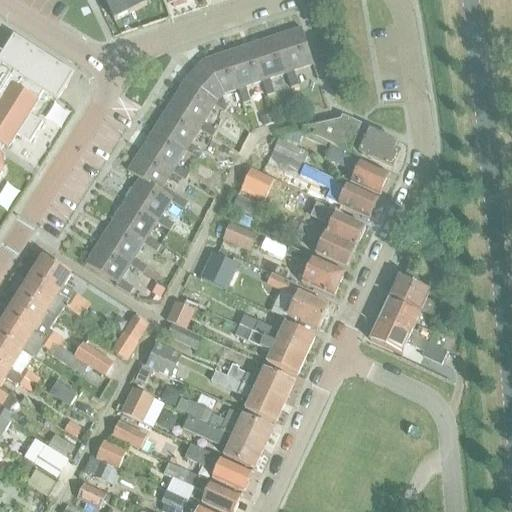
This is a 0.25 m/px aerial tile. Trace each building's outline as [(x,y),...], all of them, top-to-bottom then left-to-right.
[(104,0),(115,23),(148,7),(144,0),(104,0)] [(168,0),(170,7),(173,6),(175,10),(186,6),(185,2),(190,0),(168,0)] [(290,73),(287,76),(291,90),(299,87),(294,73),(314,67),(302,30),(279,38),(290,73)] [(0,179),(4,172),(1,155),(0,155),(0,147),(1,146),(8,150),(8,151),(17,137),(30,145),(43,124),(30,116),(44,93),(58,102),(68,85),(65,83),(71,74),(65,70),(14,37),(4,54),(0,51),(0,179)] [(266,81),(263,84),(267,98),(276,95),(271,81),(287,76),(290,73),(279,38),(254,46),(266,81)] [(241,90),(238,92),(242,106),(250,104),(246,89),(263,84),(266,81),(254,46),(229,55),(241,90)] [(213,100),(210,105),(214,108),(224,115),(225,114),(227,112),(222,97),(238,92),(241,90),(229,55),(205,62),(217,99),(213,100)] [(182,87),(182,88),(210,105),(213,100),(217,99),(205,62),(205,63),(182,87)] [(182,88),(169,108),(200,128),(199,132),(212,141),(217,133),(204,125),(214,108),(210,105),(182,88)] [(169,108),(156,129),(188,149),(186,153),(199,162),(204,154),(190,146),(199,132),(200,128),(169,108)] [(362,156),(392,170),(399,155),(394,153),(397,146),(383,140),(384,137),(344,118),(342,122),(312,130),(307,131),(307,135),(356,158),(362,156)] [(156,129),(143,150),(175,170),(173,174),(186,182),(190,175),(177,167),(186,153),(188,149),(156,129)] [(274,154),(301,167),(302,166),(304,167),(309,154),(298,148),(303,133),(285,136),(283,141),(279,140),(273,153),(274,154)] [(129,173),(141,181),(173,201),(173,204),(185,212),(189,205),(164,189),(173,174),(175,170),(143,150),(129,173)] [(351,185),(380,198),(389,178),(330,151),(325,161),(355,175),(351,185)] [(301,167),(274,154),(268,167),(292,177),(293,175),(297,177),(301,167)] [(251,170),(241,193),(258,200),(259,198),(264,200),(273,179),(251,170)] [(324,179),(319,189),(343,200),(339,210),(370,224),(379,205),(324,179)] [(141,181),(128,202),(160,222),(158,226),(171,234),(175,227),(163,219),(173,204),(173,201),(141,181)] [(239,196),(234,208),(256,218),(258,214),(259,215),(263,206),(239,196)] [(128,202),(115,222),(146,243),(145,247),(158,255),(163,248),(150,240),(158,226),(160,222),(128,202)] [(331,227),(326,237),(356,251),(365,231),(341,220),(343,218),(316,206),(311,218),(331,227)] [(115,222),(100,245),(133,266),(132,268),(155,283),(159,276),(136,262),(145,247),(146,243),(115,222)] [(230,224),(223,242),(250,254),(258,236),(230,224)] [(356,251),(326,237),(301,226),(296,236),(320,247),(316,257),(346,271),(356,251)] [(133,266),(100,245),(86,266),(118,287),(116,289),(131,298),(135,291),(122,283),(132,268),(133,266)] [(285,257),(303,265),(304,263),(311,266),(301,286),(333,300),(343,278),(328,271),(330,268),(289,249),(285,257)] [(214,253),(209,278),(237,283),(241,259),(214,253)] [(44,259),(32,278),(84,311),(89,304),(65,288),(72,277),(44,259)] [(413,261),(410,267),(430,276),(433,270),(413,261)] [(430,276),(410,267),(403,281),(400,280),(391,299),(445,324),(450,314),(427,302),(431,294),(424,291),(431,277),(430,276)] [(287,318),(318,332),(328,310),(310,302),(313,296),(271,277),(267,287),(295,300),(287,318)] [(32,278),(19,297),(58,322),(66,309),(80,318),(84,311),(32,278)] [(186,304),(196,308),(205,312),(211,299),(192,290),(186,304)] [(19,297),(8,316),(60,349),(65,342),(50,333),(58,322),(19,297)] [(390,304),(381,322),(430,345),(434,337),(420,330),(418,335),(413,333),(420,318),(390,304)] [(170,323),(173,325),(188,332),(194,320),(200,323),(205,312),(196,308),(195,313),(178,305),(170,323)] [(8,316),(0,327),(0,337),(24,353),(33,359),(35,360),(42,348),(49,352),(47,355),(83,378),(89,368),(75,359),(60,349),(8,316)] [(134,317),(122,336),(138,346),(139,344),(138,343),(149,327),(134,317)] [(245,318),(240,328),(307,359),(316,339),(285,326),(281,335),(245,318)] [(430,345),(381,322),(371,343),(402,357),(409,342),(413,344),(412,348),(425,354),(424,358),(442,367),(448,354),(430,345)] [(188,332),(173,325),(167,338),(197,352),(203,340),(204,339),(188,332)] [(307,359),(240,328),(236,338),(271,355),(267,364),(298,378),(307,359)] [(138,346),(122,336),(112,352),(127,362),(138,346)] [(0,337),(0,365),(35,387),(40,380),(26,371),(33,359),(24,353),(0,337)] [(84,344),(75,359),(89,368),(106,378),(115,364),(84,344)] [(148,369),(142,366),(141,368),(152,373),(153,372),(171,380),(181,358),(158,347),(148,369)] [(0,365),(0,390),(6,381),(16,387),(17,385),(30,394),(35,387),(0,365)] [(141,368),(142,366),(141,366),(132,383),(145,390),(152,373),(141,368)] [(233,367),(228,379),(285,405),(294,386),(264,372),(259,381),(238,372),(239,370),(233,367)] [(285,405),(228,379),(217,374),(212,384),(250,401),(246,411),(276,425),(285,405)] [(78,396),(57,383),(50,395),(70,408),(78,396)] [(156,402),(136,392),(123,417),(144,427),(156,402)] [(182,399),(176,412),(190,418),(264,452),(273,433),(232,414),(227,423),(211,416),(212,413),(182,399)] [(0,419),(10,426),(15,419),(1,411),(2,408),(0,407),(0,419)] [(264,452),(190,418),(183,432),(227,452),(224,459),(254,473),(264,452)] [(0,419),(0,430),(1,430),(6,433),(10,426),(0,419)] [(74,421),(68,431),(82,438),(87,428),(74,421)] [(119,423),(112,437),(141,451),(148,437),(119,423)] [(76,450),(55,437),(49,447),(69,460),(76,450)] [(30,456),(34,444),(14,438),(10,450),(30,456)] [(165,456),(169,445),(154,440),(150,451),(165,456)] [(102,463),(124,473),(131,457),(109,447),(102,463)] [(185,461),(215,475),(212,482),(243,496),(253,476),(191,448),(185,461)] [(43,454),(36,466),(56,479),(63,467),(43,454)] [(122,473),(91,458),(83,473),(115,488),(122,473)] [(164,477),(169,479),(206,495),(201,506),(215,511),(236,511),(242,499),(169,466),(164,477)] [(27,484),(47,498),(56,484),(36,470),(27,484)] [(85,485),(78,500),(101,511),(104,503),(108,505),(111,498),(85,485)] [(204,511),(167,494),(163,505),(178,511),(204,511)]
